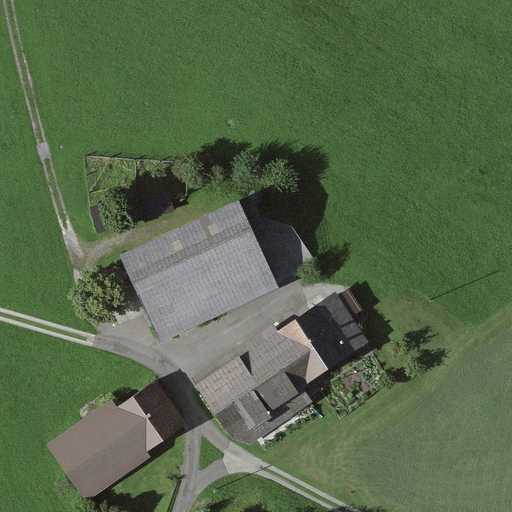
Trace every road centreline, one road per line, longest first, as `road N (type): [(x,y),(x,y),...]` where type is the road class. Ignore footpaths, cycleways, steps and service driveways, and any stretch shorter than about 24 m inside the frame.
road 1 (track): [(10,0),(23,76),(118,354)]
road 2 (track): [(0,311),(72,329),(118,354)]
